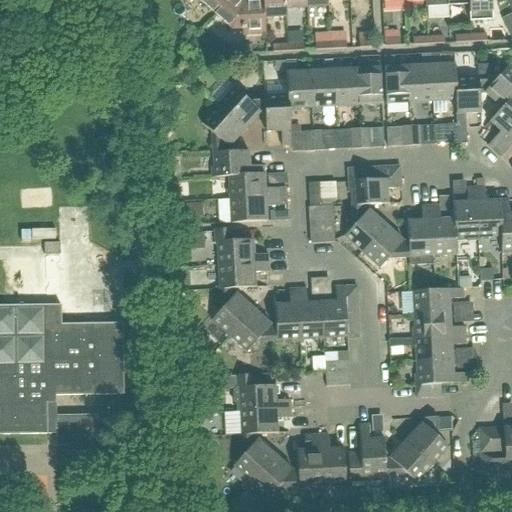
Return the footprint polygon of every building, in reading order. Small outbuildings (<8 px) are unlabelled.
[(197,0),(198,1),(215,16),(228,0),(197,0)] [(242,3),(238,0),(228,0),(215,16),(231,31),(242,30),(242,37),(266,36),(265,20),(264,20),(263,0),(254,0),(254,2),(242,3)] [(263,0),(264,20),(265,20),(286,19),(286,9),(285,9),(284,0),(263,0)] [(307,8),(306,0),(284,0),(285,9),(286,9),(307,8)] [(469,0),(469,5),(469,21),(492,20),(491,0),(469,0)] [(409,104),(432,103),(430,61),(420,62),(421,68),(407,68),(409,104)] [(432,103),(455,102),(456,102),(454,80),(455,80),(454,66),(441,67),(440,61),(430,61),(432,103)] [(386,105),(409,104),(407,68),(394,69),(394,63),(383,64),(386,105)] [(358,107),(382,105),(379,64),(369,64),(369,70),(356,71),(358,107)] [(501,110),(502,110),(511,98),(511,71),(504,64),(478,65),(478,79),(479,95),(484,94),(501,110)] [(320,109),(335,108),(333,66),(322,67),(323,73),(310,73),(311,109),(311,115),(321,115),(320,109)] [(333,66),(335,108),(358,107),(356,71),(343,72),(343,66),(333,66)] [(311,109),(310,73),(297,74),(296,68),(285,69),(287,97),(288,97),(288,110),(289,110),(311,109)] [(455,102),(456,126),(457,126),(458,145),(466,145),(465,115),(480,114),(479,95),(478,79),(465,80),(465,77),(460,78),(460,80),(455,80),(454,80),(456,102),(455,102)] [(233,90),(217,108),(244,132),(260,114),(265,114),(264,98),(249,99),(246,102),(233,90)] [(288,110),(288,97),(287,97),(282,97),(282,95),(277,95),(277,97),(264,98),(265,114),(266,134),(281,133),(281,147),(291,147),(289,110),(288,110)] [(494,153),(511,133),(511,98),(502,110),(501,110),(489,123),(500,133),(487,147),(494,153)] [(212,140),(213,155),(228,154),(228,149),(244,132),(217,108),(201,125),(214,137),(212,140)] [(449,146),(458,145),(457,126),(456,126),(448,126),(449,146)] [(403,148),(411,148),(411,128),(402,128),(403,148)] [(419,128),(411,128),(411,148),(420,147),(419,128)] [(368,130),(359,131),(360,150),(369,150),(368,130)] [(352,151),(360,150),(359,131),(351,131),(352,151)] [(305,153),(314,153),(313,133),(304,133),(305,153)] [(321,133),(313,133),(314,153),(322,152),(321,133)] [(511,133),(494,153),(500,159),(511,146),(511,133)] [(332,152),(345,150),(342,137),(329,139),(332,152)] [(264,176),(264,175),(263,167),(249,168),(248,153),(228,154),(213,155),(213,168),(211,168),(211,173),(214,173),(214,179),(228,178),(264,176)] [(374,182),(400,180),(400,168),(374,170),(374,182)] [(350,183),(374,182),(374,170),(348,171),(348,184),(350,183)] [(228,178),(229,191),(227,191),(227,195),(229,195),(229,201),(286,198),(286,189),(265,190),(264,176),(228,178)] [(350,183),(352,208),(368,207),(387,206),(387,191),(401,190),(400,180),(374,182),(350,183)] [(309,209),(332,208),(331,198),(321,199),(320,184),(308,184),(309,209)] [(439,207),(430,208),(432,258),(438,257),(438,259),(443,259),(443,257),(456,256),(455,240),(468,240),(468,242),(472,242),(472,239),(478,239),(475,189),(467,190),(467,204),(452,205),(453,221),(439,221),(439,207)] [(484,189),(475,189),(478,239),(484,239),(484,241),(488,241),(488,239),(500,238),(501,238),(499,202),(485,203),(484,189)] [(230,211),(231,225),(266,223),(266,208),(287,207),(286,198),(229,201),(230,207),(228,207),(228,211),(230,211)] [(511,216),(509,216),(508,202),(501,202),(499,202),(501,238),(500,238),(501,252),(508,252),(508,254),(511,253),(511,216)] [(344,238),(361,254),(385,227),(368,212),(368,207),(352,208),(353,222),(355,225),(344,238)] [(308,209),(309,221),(333,220),(332,208),(309,209),(308,209)] [(430,208),(421,208),(422,222),(407,223),(408,243),(409,259),(408,259),(409,266),(432,264),(432,258),(430,208)] [(333,232),(333,220),(309,221),(309,233),(333,232)] [(403,243),(385,227),(361,254),(379,270),(391,257),(394,260),(408,259),(409,259),(408,243),(403,243)] [(31,231),(31,241),(55,240),(55,230),(48,230),(31,231)] [(240,242),(239,230),(214,231),(215,234),(205,234),(206,244),(217,244),(217,243),(240,242)] [(334,244),(333,232),(309,233),(310,245),(334,244)] [(253,242),(240,242),(217,243),(217,244),(218,257),(216,257),(216,262),(218,262),(218,267),(268,265),(268,256),(253,256),(253,242)] [(60,256),(60,244),(44,245),(44,257),(60,256)] [(219,291),(235,290),(255,289),(254,274),(269,273),(268,265),(218,267),(219,273),(216,273),(217,277),(219,277),(219,291)] [(336,303),(321,304),(323,340),(336,339),(336,341),(341,341),(341,339),(346,339),(347,338),(346,314),(344,288),(335,289),(336,303)] [(344,288),(346,314),(358,314),(356,288),(344,288)] [(236,295),(235,290),(219,291),(220,306),(223,308),(211,321),(229,337),(253,311),(236,295)] [(310,340),(323,340),(321,304),(307,305),(306,290),(297,291),(300,341),(306,341),(306,343),(310,342),(310,340)] [(413,304),(414,317),(449,315),(449,301),(463,300),(462,290),(412,293),(413,299),(411,300),(411,304),(413,304)] [(274,307),(275,326),(276,342),(290,341),(290,344),(294,343),(294,341),(300,341),(297,291),(289,291),(289,306),(274,307)] [(61,307),(8,307),(0,307),(0,436),(47,436),(47,435),(56,435),(56,447),(68,447),(68,453),(93,453),(92,441),(104,441),(104,416),(56,417),(56,405),(56,397),(65,397),(104,396),(123,396),(123,325),(83,326),(74,326),(61,326),(61,316),(61,307)] [(261,343),(276,342),(275,326),(270,326),(253,311),(229,337),(247,353),(258,340),(261,343)] [(359,340),(358,314),(346,314),(347,338),(346,339),(347,341),(359,340)] [(415,334),(415,340),(465,337),(464,328),(450,329),(449,315),(414,317),(414,330),(412,330),(413,334),(415,334)] [(416,363),(452,361),(451,347),(465,346),(465,337),(415,340),(415,346),(413,346),(413,350),(415,350),(416,363)] [(347,360),(336,361),(338,386),(349,385),(347,360)] [(326,387),(338,386),(336,361),(324,362),(326,387)] [(417,387),(440,386),(467,384),(467,375),(453,375),(452,361),(416,363),(417,376),(415,376),(415,381),(417,381),(417,387)] [(239,389),(262,388),(261,376),(236,377),(237,390),(239,390),(239,389)] [(417,387),(415,387),(416,399),(441,398),(440,386),(417,387)] [(240,407),(240,413),(290,410),(290,402),(275,402),(274,387),(262,388),(239,389),(239,390),(240,403),(237,403),(238,407),(240,407)] [(290,410),(240,413),(240,419),(238,419),(239,423),(241,423),(241,437),(257,436),(277,435),(276,420),(291,419),(290,410)] [(421,425),(406,442),(432,466),(448,449),(435,437),(438,434),(437,419),(421,419),(421,425)] [(359,427),(360,454),(361,477),(362,477),(368,477),(368,479),(372,478),(372,476),(386,476),(385,460),(384,440),(369,441),(368,427),(359,427)] [(511,428),(503,429),(505,465),(511,464),(511,428)] [(492,430),(493,468),(496,468),(496,466),(505,465),(503,429),(492,430)] [(492,430),(479,431),(481,468),(493,468),(492,430)] [(257,436),(241,437),(242,452),(245,454),(233,467),(251,483),(275,457),(257,441),(257,436)] [(328,436),(319,437),(322,487),(328,486),(328,488),(332,488),(332,486),(346,485),(344,450),(329,451),(328,436)] [(296,452),(297,472),(298,488),(312,487),(312,489),(316,489),(316,487),(322,487),(319,437),(310,437),(311,451),(296,452)] [(416,484),(432,466),(406,442),(390,460),(385,460),(386,476),(401,475),(403,472),(416,484)] [(361,477),(360,454),(348,455),(349,480),(362,479),(362,477),(361,477)] [(292,472),(275,457),(251,483),(269,499),(280,486),(283,489),(298,488),(297,472),(292,472)]
